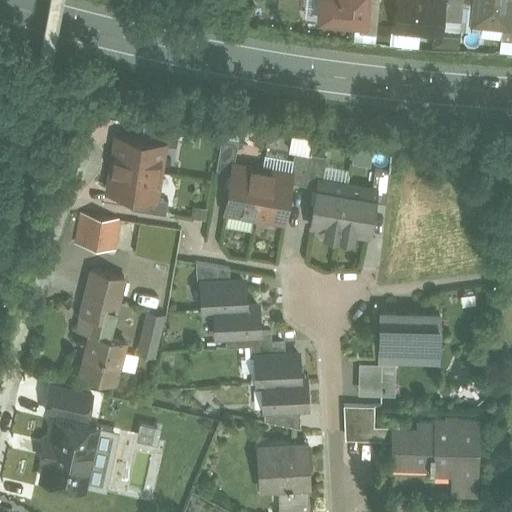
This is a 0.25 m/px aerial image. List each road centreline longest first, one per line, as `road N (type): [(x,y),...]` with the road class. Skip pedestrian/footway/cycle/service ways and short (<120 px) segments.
road 1 (secondary): [(0,1),(187,49),(511,92)]
road 2 (residential): [(196,244),(221,258),(298,274),(325,308),(339,511)]
road 3 (residential): [(0,393),(79,143)]
